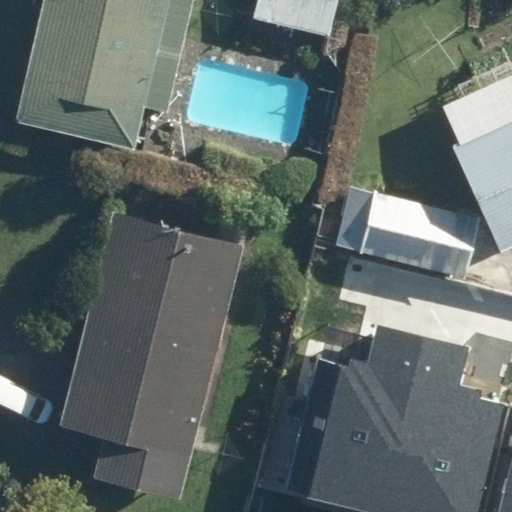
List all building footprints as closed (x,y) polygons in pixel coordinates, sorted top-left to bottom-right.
[(160,113),(187,0),(32,0),(2,122),(120,152),(131,106),(160,113)] [(331,0),(242,0),(239,21),(325,35),(331,0)] [(460,218),(474,252),(511,236),(511,71),(416,110),(460,218)] [(460,218),(353,185),(335,243),(443,276),(460,218)] [(66,481),(155,505),(224,249),(91,214),(35,427),(78,439),(66,481)] [(321,288),(273,474),(428,511),(470,511),(505,377),(445,360),(455,323),(321,288)] [(511,511),(511,378),(505,377),(470,511),(511,511)]
